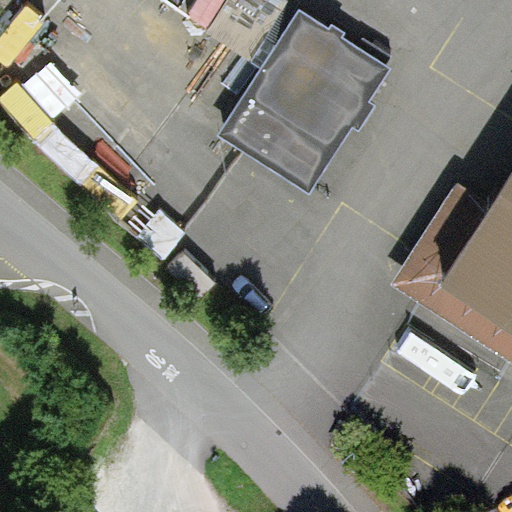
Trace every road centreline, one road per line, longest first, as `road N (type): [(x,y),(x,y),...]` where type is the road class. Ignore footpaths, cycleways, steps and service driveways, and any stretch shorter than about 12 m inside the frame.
road 1 (unknown): [(511,23),(304,356),(274,456)]
road 2 (residential): [(0,222),(181,361),(323,511)]
road 3 (unknown): [(338,302),(154,154),(131,99),(133,1)]
road 4 (unknown): [(304,356),(511,498)]
